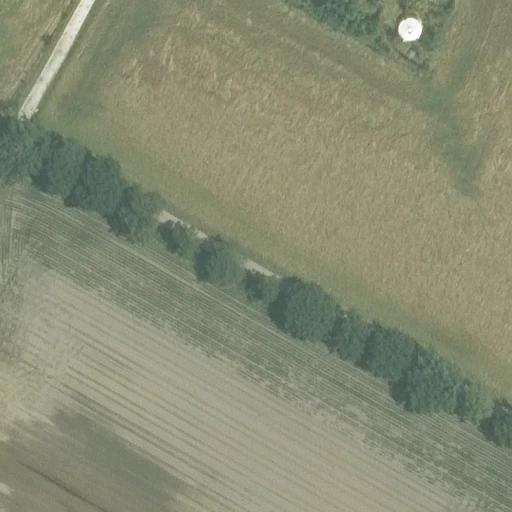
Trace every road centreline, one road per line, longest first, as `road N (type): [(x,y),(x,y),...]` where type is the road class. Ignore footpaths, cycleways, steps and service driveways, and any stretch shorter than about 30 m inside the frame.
road 1 (unclassified): [(511,421),(56,157),(0,143)]
road 2 (unknown): [(95,0),(21,145)]
